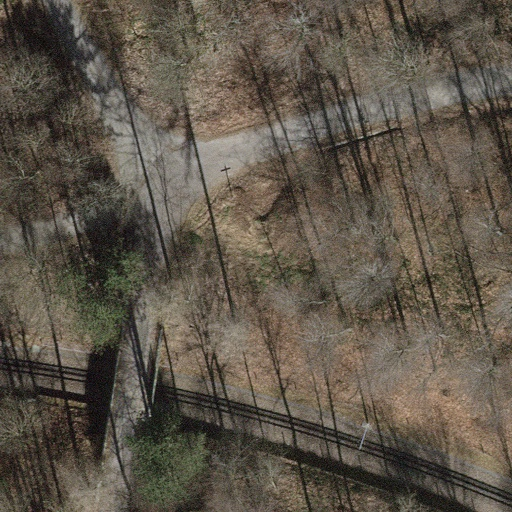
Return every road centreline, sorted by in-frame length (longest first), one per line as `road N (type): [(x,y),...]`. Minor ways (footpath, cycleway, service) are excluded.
road 1 (track): [(164,180),(298,132),(511,92)]
road 2 (track): [(119,511),(164,180)]
road 3 (track): [(164,180),(61,0)]
road 4 (track): [(0,240),(97,220),(164,180)]
